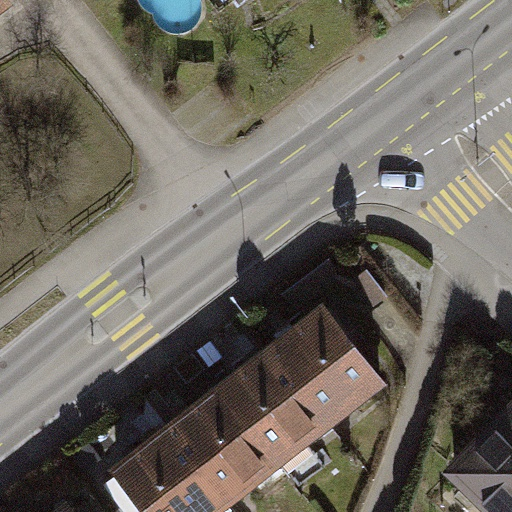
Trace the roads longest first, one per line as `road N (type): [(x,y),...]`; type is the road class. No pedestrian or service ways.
road 1 (tertiary): [(420,89),(0,411)]
road 2 (residential): [(511,236),(450,288),(378,511)]
road 3 (residential): [(420,89),(511,199)]
